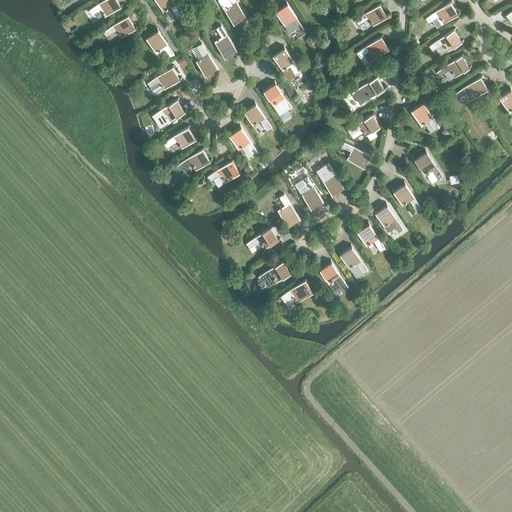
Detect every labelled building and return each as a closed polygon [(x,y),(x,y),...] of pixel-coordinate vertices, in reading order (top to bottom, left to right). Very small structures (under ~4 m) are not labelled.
[(100,9),(105,16),(121,6),(117,0),(102,0),(88,9),(92,14),(100,9)] [(177,17),(182,14),(173,0),(155,0),(163,12),(170,7),(177,17)] [(217,0),(233,24),(245,16),(235,0),(217,0)] [(449,1),(425,17),(428,22),(432,20),(436,27),(443,23),(457,14),(449,1)] [(296,28),(298,31),(303,28),(287,3),(275,11),(289,33),(296,28)] [(368,18),(372,25),(387,16),(379,3),(354,19),(357,24),(368,18)] [(116,29),(121,37),(135,27),(127,15),(103,31),(106,36),(116,29)] [(214,41),(224,57),(236,49),(221,25),(216,28),(221,36),(214,41)] [(197,28),(190,32),(193,38),(200,33),(197,28)] [(169,57),(174,54),(158,29),(145,37),(156,53),(163,49),(169,57)] [(442,43),(447,51),(461,41),(453,29),(429,45),(432,50),(442,43)] [(380,36),(356,52),(359,57),(365,53),(370,61),(388,48),(380,36)] [(195,61),(205,75),(217,67),(201,43),(196,46),(203,56),(195,61)] [(272,55),(288,79),(300,71),(285,47),(272,55)] [(450,69),(454,76),(469,67),(461,55),(436,71),(440,76),(450,69)] [(162,87),(163,89),(179,79),(171,66),(147,82),(154,93),(162,87)] [(304,74),(308,80),(312,77),(308,71),(304,74)] [(376,76),(351,92),(355,97),(360,104),(370,98),(384,88),(376,76)] [(467,92),(471,99),(487,89),(479,76),(455,92),(458,97),(467,92)] [(263,91),(279,115),(291,107),(275,82),(263,91)] [(511,90),(511,89),(499,97),(509,113),(511,110),(511,90)] [(176,99),(151,115),(155,120),(160,127),(168,122),(184,111),(176,99)] [(434,130),(439,126),(423,102),(411,110),(421,126),(428,121),(434,130)] [(266,131),(271,127),(255,103),(243,111),(252,125),(260,120),(266,131)] [(371,113),(347,129),(350,134),(360,128),(365,135),(366,134),(370,139),(376,135),(373,130),(379,126),(371,113)] [(176,140),(181,148),(195,139),(187,126),(163,142),(166,147),(176,140)] [(252,154),(257,151),(241,126),(229,134),(238,149),(245,144),(252,154)] [(346,159),(363,167),(370,154),(344,141),(341,146),(350,151),(346,159)] [(190,162),(195,170),(210,160),(201,148),(177,164),(180,169),(190,162)] [(437,179),(442,175),(426,151),(414,159),(424,175),(432,170),(437,179)] [(231,160),(207,176),(210,181),(213,179),(218,186),(225,181),(239,172),(231,160)] [(323,165),(316,170),(322,180),(331,194),(344,186),(328,162),(323,165)] [(252,169),(248,163),(243,166),(247,172),(252,169)] [(301,194),(310,208),(323,200),(307,176),(295,184),(301,194)] [(416,210),(421,207),(405,183),(393,191),(402,205),(409,200),(416,210)] [(277,210),(287,226),(300,218),(284,193),(279,197),(284,205),(277,210)] [(387,204),(375,212),(384,226),(387,232),(395,227),(398,232),(403,228),(387,204)] [(380,251),(385,247),(369,223),(357,231),(366,245),(373,241),(380,251)] [(270,227),(245,242),(249,247),(253,254),(263,248),(264,248),(278,239),(270,227)] [(363,273),(368,270),(352,246),(339,254),(349,268),(356,263),(363,273)] [(282,260),(258,276),(261,281),(263,279),(268,287),(276,282),(290,273),(282,260)] [(331,261),(319,269),(329,284),(333,291),(341,286),(343,289),(348,285),(331,261)] [(259,264),(253,267),(256,272),(262,269),(259,264)] [(291,295),(296,302),(312,292),(304,279),(280,295),(283,300),(291,295)]
